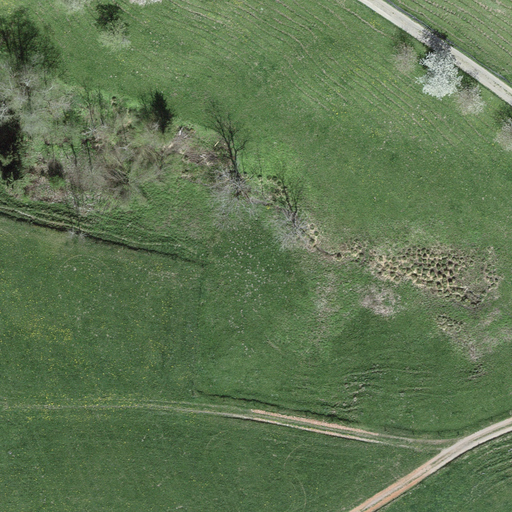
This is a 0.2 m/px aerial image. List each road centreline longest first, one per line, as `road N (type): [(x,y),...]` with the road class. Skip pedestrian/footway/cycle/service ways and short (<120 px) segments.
road 1 (track): [(468,445),(202,408),(0,403)]
road 2 (track): [(354,511),(511,424)]
road 3 (track): [(511,98),(368,0)]
